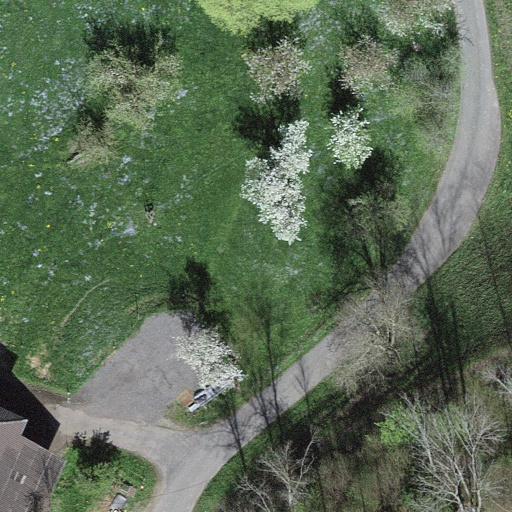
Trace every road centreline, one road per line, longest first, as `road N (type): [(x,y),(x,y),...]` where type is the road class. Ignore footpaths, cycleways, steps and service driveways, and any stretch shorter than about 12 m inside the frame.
road 1 (track): [(173,511),(203,463),(361,321),(437,229),(473,137),(467,0)]
road 2 (track): [(222,511),(311,451),(511,351)]
